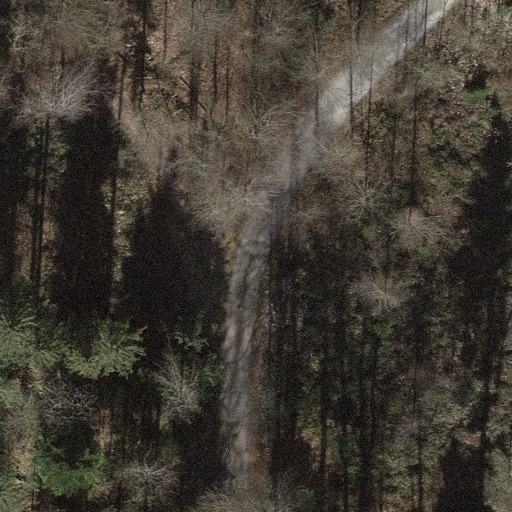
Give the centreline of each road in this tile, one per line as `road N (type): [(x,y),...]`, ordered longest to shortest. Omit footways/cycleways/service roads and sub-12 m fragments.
road 1 (track): [(233,511),(228,293),(279,178),(439,0)]
road 2 (track): [(27,0),(228,293)]
